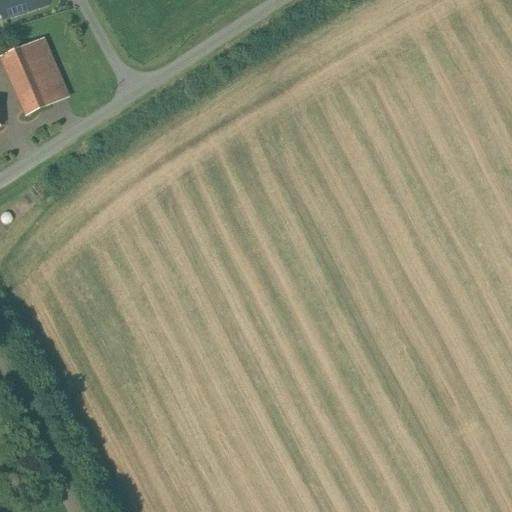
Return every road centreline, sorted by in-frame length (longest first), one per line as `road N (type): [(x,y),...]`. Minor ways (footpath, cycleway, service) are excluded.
road 1 (unclassified): [(0,177),(274,0)]
road 2 (unclassified): [(67,511),(0,376)]
